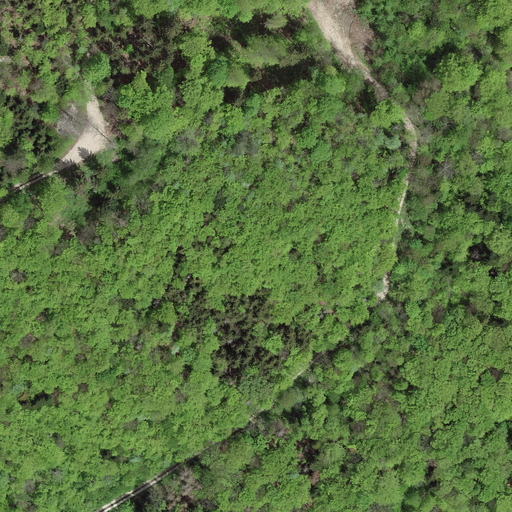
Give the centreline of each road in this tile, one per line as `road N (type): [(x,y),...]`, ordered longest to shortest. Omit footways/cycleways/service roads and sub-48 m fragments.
road 1 (track): [(98,511),(248,417),(381,293),(412,135),(408,118),(324,26)]
road 2 (track): [(92,0),(88,139),(0,199)]
